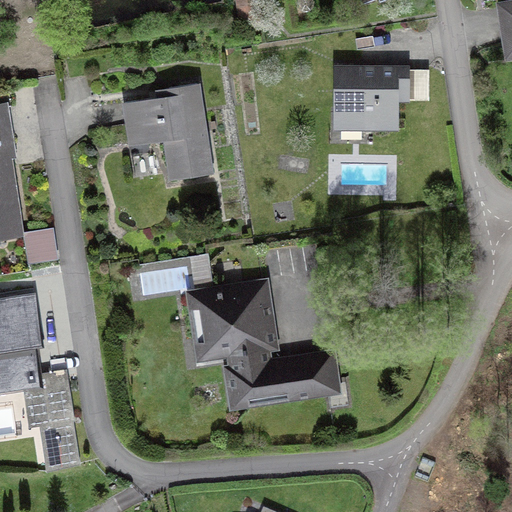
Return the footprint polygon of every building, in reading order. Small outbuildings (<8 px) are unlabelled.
[(511,0),(510,0),(496,2),(505,62),(511,61),(511,0)] [(407,70),(340,66),(336,128),(368,130),(369,110),(404,113),(407,70)] [(204,91),(125,103),(132,145),(166,140),(173,181),(217,174),(204,91)] [(9,121),(0,122),(0,242),(24,240),(9,121)] [(29,267),(60,265),(57,232),(27,234),(29,267)] [(267,283),(186,295),(196,366),(219,363),(226,411),(340,395),(334,350),(278,358),(267,283)] [(40,293),(0,300),(0,393),(57,383),(40,293)] [(30,429),(46,428),(45,401),(30,401),(30,429)]
